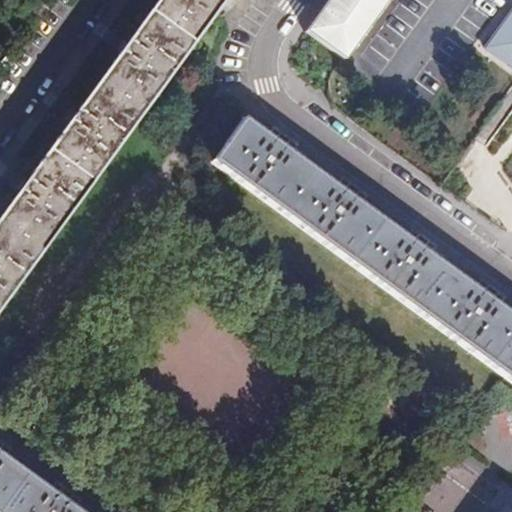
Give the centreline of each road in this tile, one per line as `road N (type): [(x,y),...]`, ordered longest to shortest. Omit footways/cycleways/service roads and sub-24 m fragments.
road 1 (residential): [(294,0),(261,53),(274,101),(511,276)]
road 2 (residential): [(0,131),(93,0)]
road 3 (residential): [(113,511),(0,430)]
